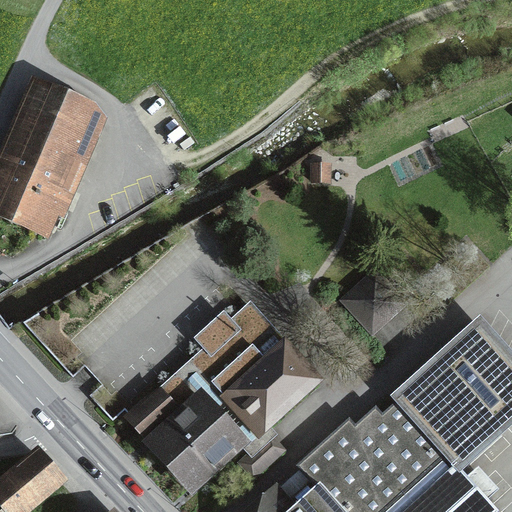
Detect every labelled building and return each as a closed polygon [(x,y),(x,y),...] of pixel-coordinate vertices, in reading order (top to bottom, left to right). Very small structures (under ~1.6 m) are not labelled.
[(37,89),(0,176),(0,210),(43,229),(93,113),(37,89)] [(375,274),(345,301),(372,332),(403,305),(375,274)] [(109,314),(56,357),(100,410),(176,347),(135,297),(111,317),(109,314)] [(205,349),(191,362),(224,398),(265,362),(241,335),(259,318),(248,306),(230,323),(223,315),(196,340),(205,349)] [(511,353),(479,318),(395,395),(461,467),(511,420),(511,353)] [(318,382),(285,345),(265,362),(224,398),(259,436),(318,382)] [(156,394),(172,411),(192,393),(176,376),(156,394)] [(172,411),(156,394),(129,417),(148,437),(174,413),(172,411)] [(192,485),(238,444),(200,403),(154,444),(192,485)] [(273,500),(260,511),(497,511),(456,466),(405,511),(383,511),(441,460),(393,408),(281,509),(273,500)] [(278,455),(267,442),(256,452),(268,464),(278,455)] [(268,464),(256,452),(243,464),(255,476),(268,464)] [(37,455),(0,486),(0,496),(13,511),(24,511),(60,482),(37,455)]
